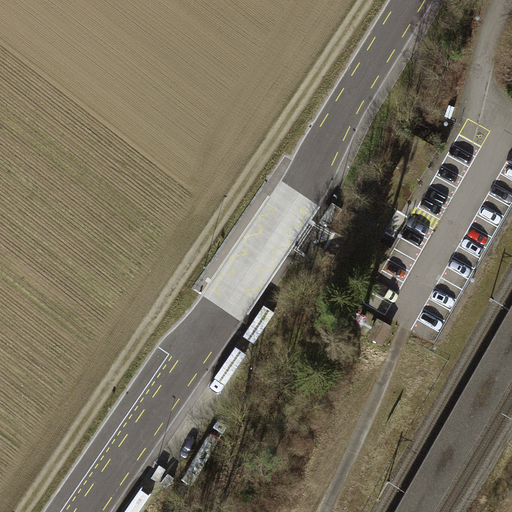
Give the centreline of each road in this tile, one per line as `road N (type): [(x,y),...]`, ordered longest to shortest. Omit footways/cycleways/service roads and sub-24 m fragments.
road 1 (track): [(367,0),(23,511)]
road 2 (unclassified): [(84,511),(288,209),(409,0)]
road 3 (track): [(323,511),(405,326)]
